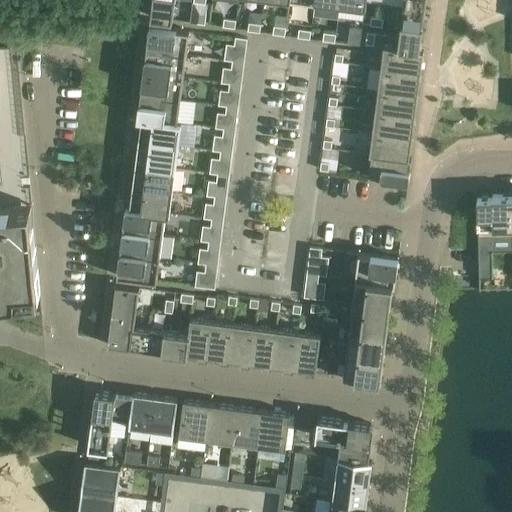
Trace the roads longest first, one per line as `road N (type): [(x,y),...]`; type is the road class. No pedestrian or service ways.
road 1 (residential): [(405,406),(94,363),(63,350),(39,95),(51,56)]
road 2 (residential): [(511,162),(459,169),(439,187),(405,406)]
